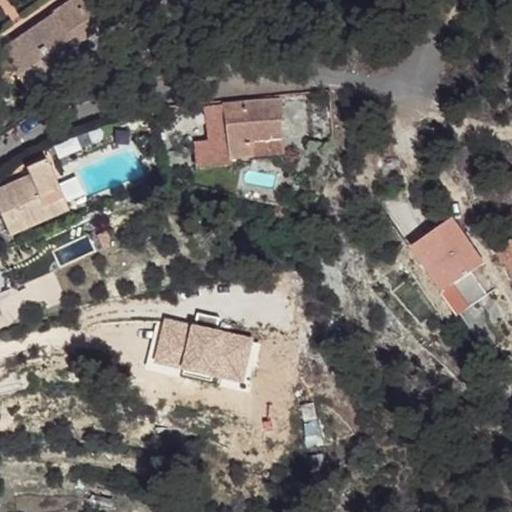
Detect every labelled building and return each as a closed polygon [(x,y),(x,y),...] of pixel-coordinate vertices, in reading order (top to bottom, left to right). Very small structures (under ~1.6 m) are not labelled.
[(1,53),(17,77),(34,66),(43,79),(54,71),(59,79),(77,68),(66,51),(63,45),(70,41),(73,46),(111,22),(96,0),(74,0),(53,14),(57,20),(23,42),(21,40),(1,53)] [(70,41),(63,45),(66,51),(73,46),(70,41)] [(43,79),(34,66),(17,77),(26,90),(43,79)] [(281,100),(222,105),(230,159),(252,156),(252,154),(282,151),(281,138),(281,100)] [(230,159),(222,105),(206,107),(210,143),(194,144),(197,168),(230,163),(230,159)] [(29,176),(0,189),(0,215),(9,235),(68,209),(46,158),(25,167),(29,176)] [(452,218),(411,247),(444,291),(460,314),(487,294),(471,272),(484,262),(452,218)] [(109,246),(109,238),(106,231),(97,235),(104,249),(109,246)] [(511,239),(511,238),(496,252),(511,270),(511,239)] [(460,314),(444,291),(440,293),(456,316),(460,314)] [(174,321),(152,323),(154,355),(212,349),(208,307),(173,310),(174,321)] [(220,342),(220,348),(224,348),(224,353),(235,355),(237,344),(226,342),(225,343),(220,342)] [(212,349),(175,352),(176,368),(214,364),(212,349)]
